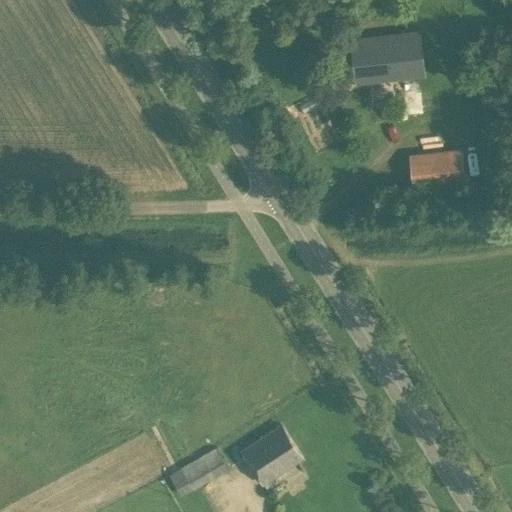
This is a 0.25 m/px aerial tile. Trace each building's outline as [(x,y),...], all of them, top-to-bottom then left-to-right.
[(356,82),(424,75),(420,34),(351,41),(356,82)] [(400,83),(403,118),(425,114),(422,81),(400,83)] [(460,148),(408,153),(413,188),(464,182),(460,148)] [(262,483),(302,457),(282,425),(242,450),(262,483)] [(180,496),(228,469),(216,447),(168,474),(180,496)]
